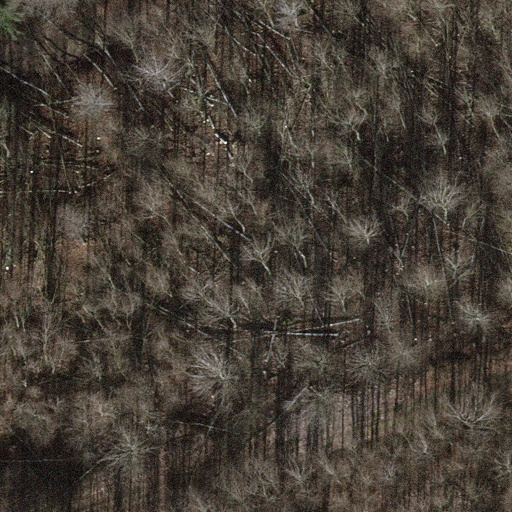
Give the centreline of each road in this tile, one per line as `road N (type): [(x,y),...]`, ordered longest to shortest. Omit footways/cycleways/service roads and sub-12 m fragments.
road 1 (track): [(72,511),(511,375)]
road 2 (track): [(0,71),(196,0)]
